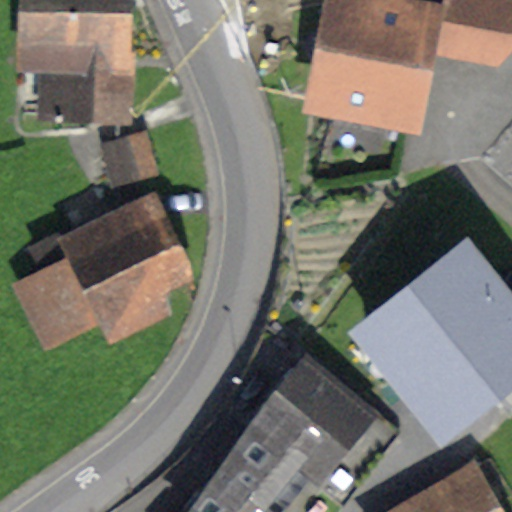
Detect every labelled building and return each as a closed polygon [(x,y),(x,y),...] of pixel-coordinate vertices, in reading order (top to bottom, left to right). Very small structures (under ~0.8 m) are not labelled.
[(24,0),(22,51),(47,53),(44,116),(120,120),(125,0),(24,0)] [(444,20),(343,0),(338,0),(315,116),(418,137),(434,58),(507,73),(511,47),(511,19),(446,7),(444,20)] [(143,138),(108,145),(115,181),(150,174),(143,138)] [(187,275),(149,197),(36,253),(45,272),(19,284),(49,343),(103,317),(114,339),(171,311),(160,288),(187,275)] [(511,313),(465,255),(367,334),(406,382),(443,428),(511,371),(511,313)] [(307,369),(206,511),(301,511),(318,489),(345,508),(398,432),(307,369)] [(495,511),(469,468),(396,511),(495,511)]
